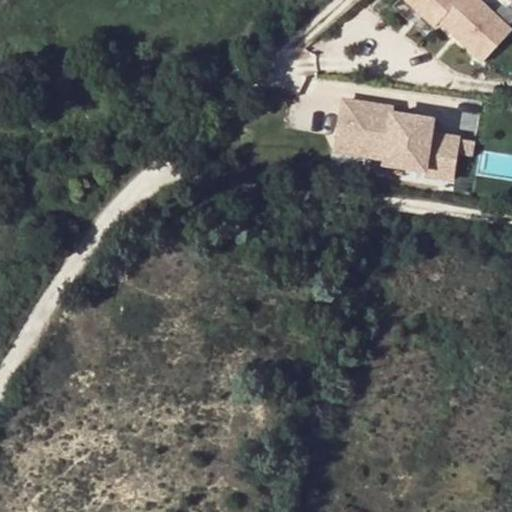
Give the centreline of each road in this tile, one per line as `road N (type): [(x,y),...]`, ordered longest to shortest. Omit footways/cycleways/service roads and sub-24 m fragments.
road 1 (unknown): [(174,152),(222,176),(511,216)]
road 2 (track): [(174,152),(344,0)]
